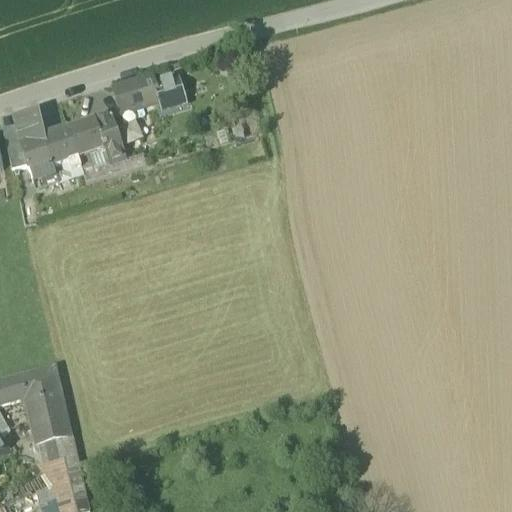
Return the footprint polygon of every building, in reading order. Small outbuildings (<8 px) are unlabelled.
[(121,116),(121,118),(127,116),(157,107),(160,106),(154,89),(152,80),(113,92),(121,116)] [(160,106),(157,107),(160,118),(186,110),(177,82),(154,89),(160,106)] [(37,116),(32,118),(38,143),(43,141),(37,116)] [(121,116),(109,120),(116,142),(134,136),(127,116),(121,118),(121,116)] [(32,185),(53,178),(53,177),(52,172),(68,167),(71,177),(81,173),(67,134),(67,133),(43,141),(38,143),(32,118),(32,117),(13,122),(15,130),(16,136),(19,149),(19,150),(26,171),(27,170),(32,185)] [(94,124),(67,134),(81,173),(81,175),(93,171),(94,174),(109,168),(109,167),(123,162),(116,142),(110,125),(112,124),(111,122),(110,123),(109,120),(94,125),(94,124)] [(2,133),(3,139),(16,136),(15,130),(2,133)] [(3,139),(11,174),(26,171),(19,150),(19,149),(16,136),(3,139)] [(81,175),(81,173),(71,177),(68,167),(52,172),(53,177),(53,178),(56,188),(57,188),(58,188),(73,183),(83,180),(81,175)] [(53,178),(32,185),(35,195),(56,188),(53,178)] [(57,371),(19,382),(24,403),(34,451),(43,449),(72,442),(57,371)] [(0,410),(24,403),(19,382),(0,386),(0,410)] [(0,447),(10,437),(0,419),(0,447)] [(88,511),(72,442),(43,449),(48,468),(57,465),(68,511),(88,511)] [(30,452),(36,471),(48,468),(43,449),(34,451),(30,452)] [(36,471),(46,492),(52,511),(51,511),(68,511),(57,465),(48,468),(36,471)] [(35,497),(39,511),(46,511),(52,511),(46,492),(35,497)]
